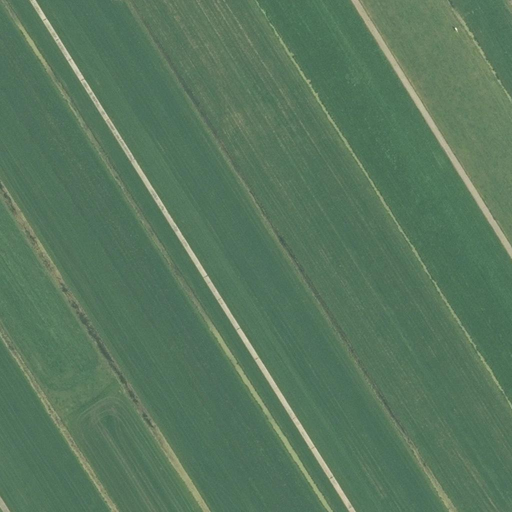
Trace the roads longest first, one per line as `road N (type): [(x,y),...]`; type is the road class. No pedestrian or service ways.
road 1 (track): [(31,0),(351,511)]
road 2 (track): [(511,255),(353,0)]
